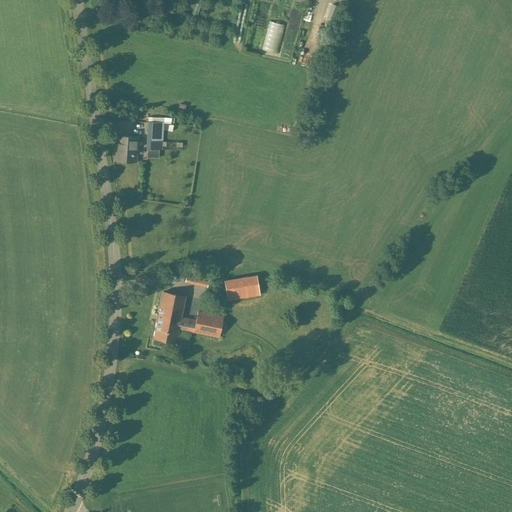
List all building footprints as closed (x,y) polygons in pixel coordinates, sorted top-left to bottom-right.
[(269,21),(264,50),(279,53),(285,24),(269,21)] [(164,129),(164,122),(152,122),(148,122),(146,150),(147,150),(146,156),(156,156),(156,150),(162,150),(163,141),(164,129)] [(137,163),(138,137),(117,136),(115,161),(137,163)] [(210,274),(188,269),(185,282),(207,287),(210,274)] [(255,274),(222,278),(225,300),(258,296),(255,274)] [(196,321),(181,317),(185,297),(164,292),(155,339),(176,343),(178,330),(219,338),(224,317),(198,312),(196,321)]
